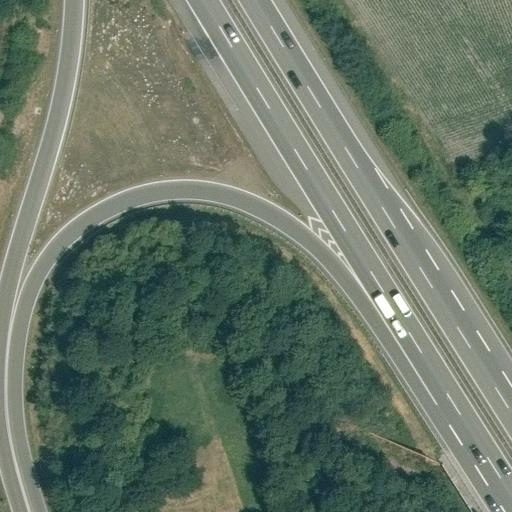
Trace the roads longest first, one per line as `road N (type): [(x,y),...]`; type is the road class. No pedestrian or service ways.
road 1 (motorway): [(8,352),(35,280),(78,227),(142,193),(191,188),(246,200),(311,240),(448,395)]
road 2 (motorway): [(511,411),(255,0)]
road 3 (motorway): [(206,0),(448,395)]
road 4 (motorway): [(76,0),(62,109),(23,242),(8,352)]
road 5 (motorway): [(32,511),(9,424),(8,352)]
road 6 (motorway): [(448,395),(511,497)]
